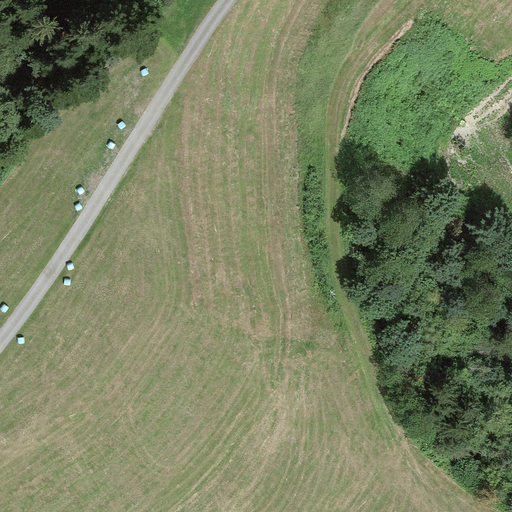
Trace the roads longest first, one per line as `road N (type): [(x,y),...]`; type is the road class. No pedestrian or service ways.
road 1 (track): [(0,342),(227,0)]
road 2 (track): [(412,0),(361,53),(333,120),(337,269),(366,366)]
